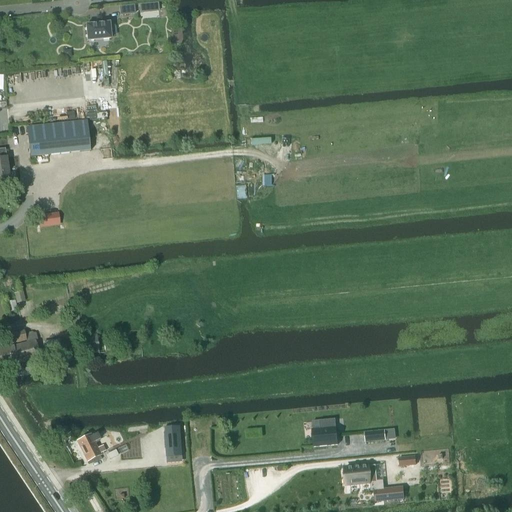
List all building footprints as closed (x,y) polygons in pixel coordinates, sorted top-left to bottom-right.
[(139,5),(140,13),(158,11),(157,4),(139,5)] [(133,5),(120,7),(120,15),(134,14),(133,5)] [(109,23),(85,26),(87,42),(111,39),(110,36),(115,35),(114,26),(109,27),(109,23)] [(66,113),(67,122),(75,121),(74,112),(66,113)] [(96,112),(86,112),(87,122),(97,120),(96,112)] [(99,124),(91,125),(93,147),(101,146),(101,142),(108,141),(106,121),(98,122),(99,124)] [(87,122),(27,128),(30,158),(90,151),(87,122)] [(6,158),(5,149),(0,149),(0,180),(10,179),(6,158)] [(59,214),(38,216),(39,228),(54,227),(60,226),(59,214)] [(15,294),(17,304),(25,302),(22,292),(15,294)] [(7,303),(10,313),(18,311),(15,301),(7,303)] [(32,373),(30,364),(18,366),(18,363),(39,359),(35,342),(37,341),(35,334),(33,334),(31,333),(24,334),(23,331),(2,336),(4,346),(25,341),(26,343),(0,348),(0,367),(14,364),(15,368),(12,368),(14,377),(32,373)] [(96,335),(81,337),(82,355),(98,354),(96,335)] [(320,429),(312,430),(314,448),(338,445),(335,419),(319,421),(320,429)] [(180,426),(164,427),(166,457),(182,456),(180,426)] [(385,431),(365,433),(366,443),(386,441),(385,431)] [(90,435),(77,442),(82,452),(95,446),(94,443),(99,440),(96,434),(91,437),(90,435)] [(95,446),(82,452),(87,462),(100,455),(100,454),(105,451),(102,446),(97,449),(95,446)] [(115,450),(108,454),(111,459),(118,456),(115,450)] [(400,459),(400,468),(416,466),(415,458),(400,459)] [(375,466),(345,468),(346,485),(370,483),(371,492),(374,492),(375,503),(399,501),(398,489),(383,490),(383,482),(377,482),(375,466)]
